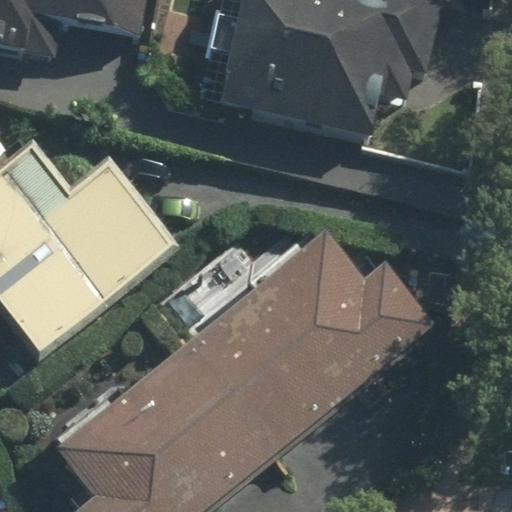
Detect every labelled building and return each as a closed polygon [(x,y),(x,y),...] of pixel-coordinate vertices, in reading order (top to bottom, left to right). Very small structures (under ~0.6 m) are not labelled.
[(152,0),(0,0),(0,53),(64,65),(71,24),(146,38),(152,0)] [(450,0),(256,0),(230,106),(374,141),(384,101),(427,112),(455,1),(450,0)] [(0,168),(13,158),(0,140),(0,168)] [(46,155),(0,192),(0,255),(3,259),(0,261),(0,288),(55,357),(187,255),(119,170),(82,199),(46,155)] [(365,281),(325,234),(59,453),(96,498),(79,511),(196,511),(433,321),(386,264),(365,281)]
